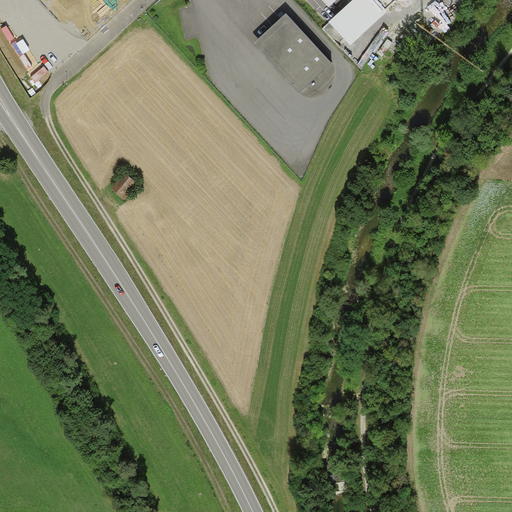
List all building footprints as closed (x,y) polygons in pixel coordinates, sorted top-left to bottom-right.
[(88,0),(47,0),(66,20),(88,0)] [(388,12),(387,10),(377,0),(352,0),(329,22),(351,46),(388,12)] [(377,0),(387,10),(397,0),(377,0)] [(286,13),(255,42),(300,91),(332,62),(286,13)] [(125,172),(111,187),(122,197),(136,182),(125,172)]
